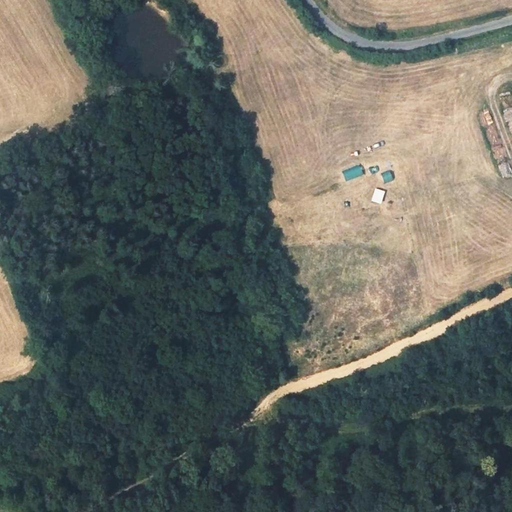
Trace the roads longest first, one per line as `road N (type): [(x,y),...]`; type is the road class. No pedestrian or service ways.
road 1 (track): [(26,511),(122,496),(225,435),(288,385),(364,363),(511,295)]
road 2 (unclassified): [(511,18),(382,47),(330,29),(308,0)]
